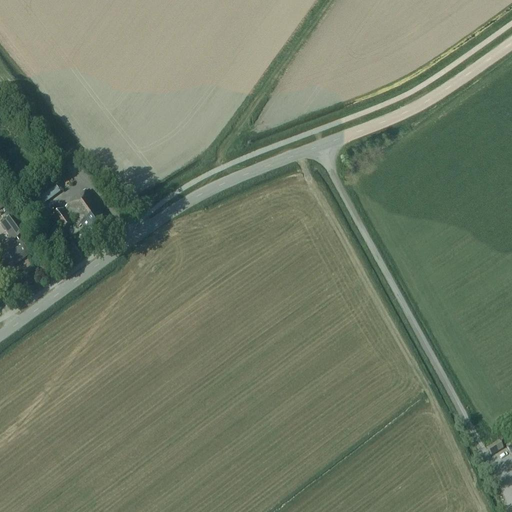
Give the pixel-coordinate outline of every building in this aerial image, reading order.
[(34,211),(59,193),(51,183),(27,201),(34,211)] [(81,226),(90,239),(108,225),(104,219),(106,217),(87,191),(65,208),(62,210),(50,219),(60,232),(72,224),(64,213),(66,211),(79,227),(81,226)] [(4,222),(16,239),(24,233),(13,217),(4,222)] [(0,255),(0,256),(0,257),(0,266),(2,269),(4,270),(8,267),(9,269),(28,255),(19,242),(13,246),(10,242),(2,248),(5,252),(0,255)] [(487,448),(492,456),(502,449),(498,442),(487,448)]
